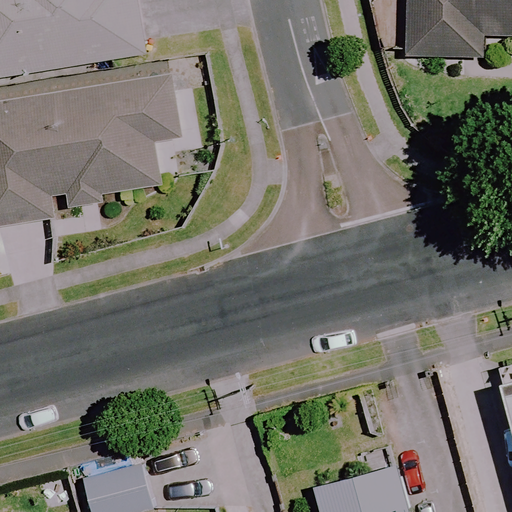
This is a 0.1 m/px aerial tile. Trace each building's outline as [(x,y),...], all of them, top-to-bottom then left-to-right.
[(0,0),(0,78),(143,57),(134,0),(0,0)] [(511,0),(409,0),(408,56),(483,58),(484,36),(511,36),(511,0)] [(0,229),(57,221),(56,215),(105,207),(104,197),(161,188),(154,145),(178,142),(169,78),(0,103),(0,229)] [(150,511),(139,467),(79,483),(86,511),(150,511)] [(408,511),(394,469),(315,496),(320,511),(408,511)]
